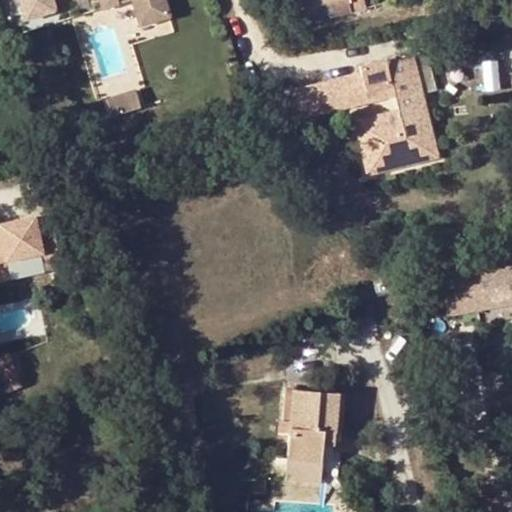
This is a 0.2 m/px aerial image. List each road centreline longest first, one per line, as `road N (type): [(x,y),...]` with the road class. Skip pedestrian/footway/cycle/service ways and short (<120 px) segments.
road 1 (unknown): [(421,511),(364,319)]
road 2 (unknown): [(224,0),(232,24),(260,53),(338,51)]
